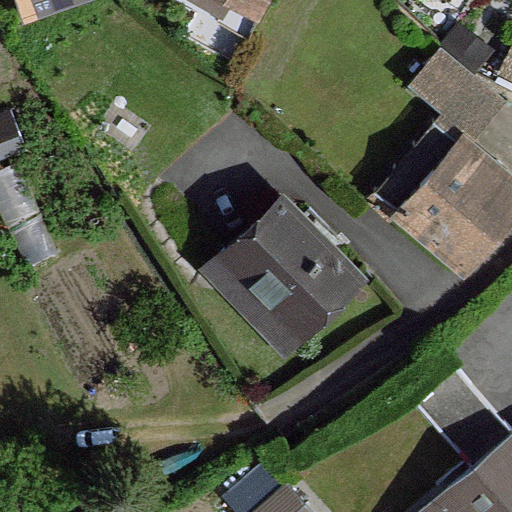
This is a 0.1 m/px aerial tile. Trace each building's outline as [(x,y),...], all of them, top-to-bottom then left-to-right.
[(20,0),(24,12),(56,0),(20,0)] [(242,0),(209,0),(223,7),(218,16),(250,35),(262,12),(242,0)] [(268,0),(242,0),(262,12),(268,0)] [(460,21),(442,46),(474,73),(492,46),(460,21)] [(490,119),(506,100),(474,73),(442,46),(427,63),(451,84),(434,103),(476,136),(490,119)] [(511,50),(501,72),(511,77),(511,50)] [(459,136),(399,208),(469,267),(511,216),(511,183),(469,145),(459,136)] [(361,276),(287,196),(228,249),(303,329),(361,276)] [(475,468),(511,436),(511,429),(457,363),(415,399),(475,468)] [(511,511),(511,436),(475,468),(422,511),(511,511)] [(313,511),(292,490),(267,511),(313,511)]
